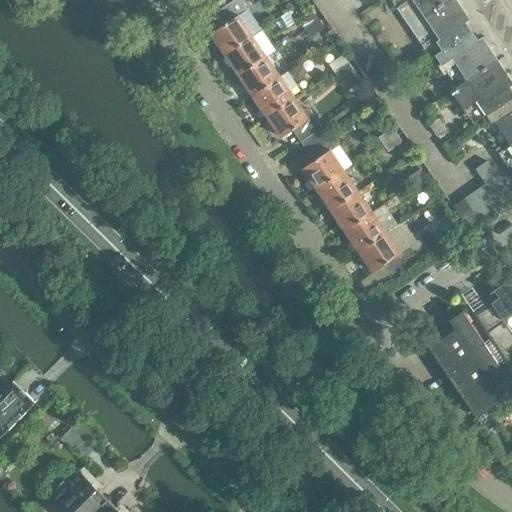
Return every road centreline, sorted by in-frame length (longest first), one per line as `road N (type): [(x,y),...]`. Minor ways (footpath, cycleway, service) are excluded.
road 1 (tertiary): [(379,511),(0,138)]
road 2 (unclassified): [(362,334),(161,44),(163,16),(187,0)]
road 3 (unclassified): [(259,511),(0,254)]
road 4 (unclassified): [(511,501),(456,459),(362,334)]
road 5 (unclassified): [(362,334),(511,230)]
